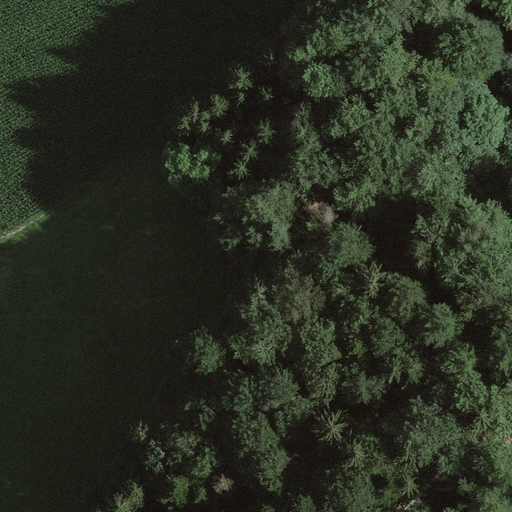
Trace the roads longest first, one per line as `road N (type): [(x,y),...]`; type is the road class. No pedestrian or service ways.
road 1 (track): [(0,248),(329,0)]
road 2 (track): [(414,0),(511,128)]
